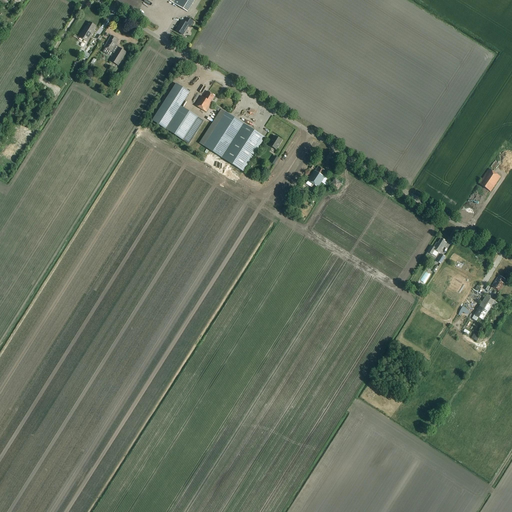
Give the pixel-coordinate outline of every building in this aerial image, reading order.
[(167,0),(187,12),(194,0),(167,0)] [(189,27),(193,22),(187,18),(185,22),(182,21),(176,31),(183,35),(188,27),(189,27)] [(93,31),(96,27),(89,22),(86,27),(86,26),(79,38),(87,43),(94,32),(93,31)] [(118,66),(127,53),(116,46),(117,45),(116,45),(119,41),(111,36),(104,47),(106,48),(103,53),(109,56),(111,53),(114,54),(110,61),(118,66)] [(189,145),(204,122),(181,107),(190,93),(176,84),(153,122),(189,145)] [(209,93),(208,92),(204,98),(201,96),(195,105),(206,112),(212,103),(211,103),(215,96),(211,94),(211,93),(210,93),(209,93)] [(223,159),(244,125),(221,110),(199,144),(223,159)] [(245,125),(223,159),(244,172),(266,138),(245,125)] [(19,136),(12,147),(17,150),(24,139),(19,136)] [(276,150),(282,141),(275,136),(269,146),(276,150)] [(274,166),(279,159),(275,156),(270,163),(274,166)] [(321,175),(324,171),(318,167),(315,171),(314,171),(306,184),(311,188),(314,184),(318,187),(325,177),(321,175)] [(490,192),(501,177),(489,169),(479,184),(490,192)] [(338,191),(343,184),(335,179),(331,187),(338,191)] [(440,254),(446,243),(444,242),(445,241),(441,239),(438,244),(437,243),(434,248),(431,246),(427,253),(432,255),(434,251),(440,254)] [(441,264),(445,257),(441,255),(437,262),(441,264)] [(499,292),(504,284),(503,283),(505,279),(499,276),(491,288),(499,292)] [(483,321),(494,302),(486,297),(474,316),(483,321)] [(459,314),(462,315),(464,311),(468,314),(471,310),(463,306),(459,314)]
